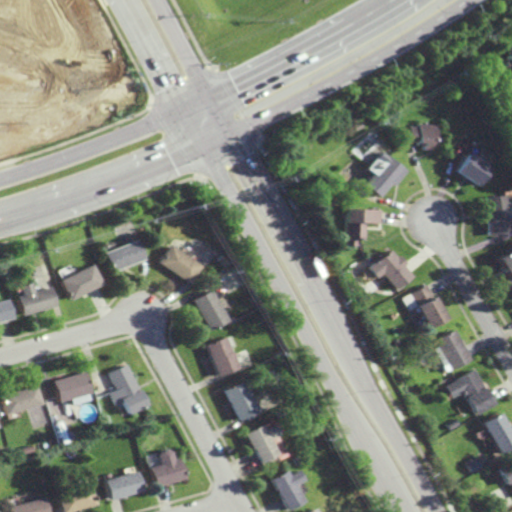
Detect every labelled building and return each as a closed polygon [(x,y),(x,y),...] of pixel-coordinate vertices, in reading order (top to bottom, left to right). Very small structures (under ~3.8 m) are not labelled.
[(511,77),(502,75),(509,44),(511,44),(511,77)] [(459,79),(461,87),(455,89),(453,81),(459,79)] [(357,131),(355,125),(363,121),(365,127),(357,131)] [(434,133),(439,133),(438,146),(430,145),(430,150),(420,149),(420,145),(414,145),(415,141),(407,141),(408,126),(417,126),(417,123),(435,124),(434,133)] [(393,185),(390,183),(379,196),(364,184),(373,173),(367,168),(381,151),(382,152),(405,170),(393,185)] [(485,167),(473,185),(452,171),(464,153),(485,167)] [(485,235),(483,217),(486,216),(484,197),(504,195),(508,232),(485,235)] [(379,223),(364,223),(364,238),(361,238),(361,240),(357,240),(357,246),(345,245),(346,237),(345,237),(346,209),(380,210),(379,223)] [(110,272),(102,252),(133,240),(141,259),(110,272)] [(186,283),(156,263),(168,245),(198,266),(186,283)] [(511,280),(509,282),(496,258),(511,248),(511,280)] [(395,258),(398,255),(404,263),(402,265),(411,276),(395,290),(381,274),(376,278),(366,267),(388,249),(395,258)] [(69,300),(59,281),(89,264),(99,284),(69,300)] [(33,291),(49,287),(54,306),(21,315),(16,296),(21,295),(18,285),(30,282),(33,291)] [(431,297),(433,296),(444,319),(426,328),(416,306),(407,310),(400,298),(425,285),(431,297)] [(224,319),(228,317),(231,321),(225,325),(223,321),(205,331),(188,300),(208,289),(224,319)] [(0,300),(6,299),(11,318),(0,320),(0,300)] [(449,370),(448,369),(443,371),(431,349),(436,346),(432,340),(452,329),(468,359),(449,370)] [(227,352),(228,351),(235,368),(215,377),(201,345),(220,337),(227,352)] [(143,406),(125,415),(118,402),(113,404),(107,393),(113,390),(104,373),(123,364),(143,406)] [(493,404),(474,415),(460,392),(451,398),(444,386),(454,380),(472,369),(493,404)] [(57,402),(51,380),(82,371),(88,393),(57,402)] [(236,421),(219,391),(238,380),(255,410),(236,421)] [(3,414),(0,402),(0,394),(34,385),(39,404),(3,414)] [(278,418),(274,411),(281,408),(280,407),(287,404),(290,410),(283,414),(283,415),(278,418)] [(511,445),(497,454),(479,423),(497,413),(511,440),(511,445)] [(277,435),(269,440),(276,454),(259,463),(251,450),(249,448),(242,434),(260,425),(262,429),(271,425),(277,435)] [(172,460),(177,458),(183,479),(153,488),(147,467),(159,464),(156,455),(161,446),(170,451),(172,460)] [(296,465),(292,458),(298,455),(302,462),(296,465)] [(511,484),(510,481),(503,485),(494,470),(511,459),(511,484)] [(302,481),(294,486),(303,502),(285,511),(268,480),(286,470),(288,475),(296,470),(302,481)] [(141,491),(108,500),(101,480),(104,480),(102,473),(109,472),(110,478),(135,471),(141,491)] [(64,511),(59,511),(55,493),(87,485),(93,505),(64,511)] [(8,511),(7,507),(42,497),(46,511),(8,511)]
